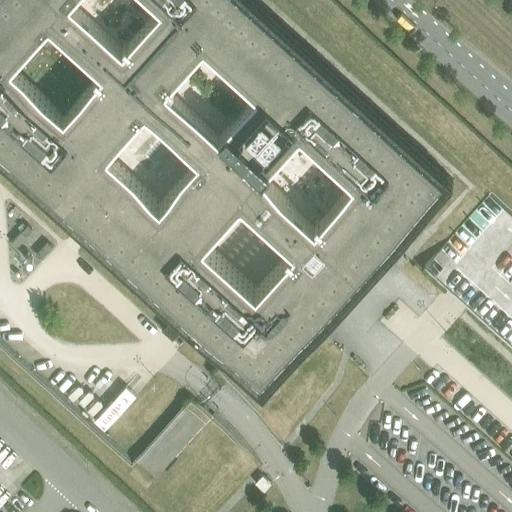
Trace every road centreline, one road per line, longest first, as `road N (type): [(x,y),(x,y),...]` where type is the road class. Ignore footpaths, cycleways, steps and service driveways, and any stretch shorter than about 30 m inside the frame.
road 1 (secondary): [(389,0),(511,111)]
road 2 (unclassified): [(0,413),(102,511)]
